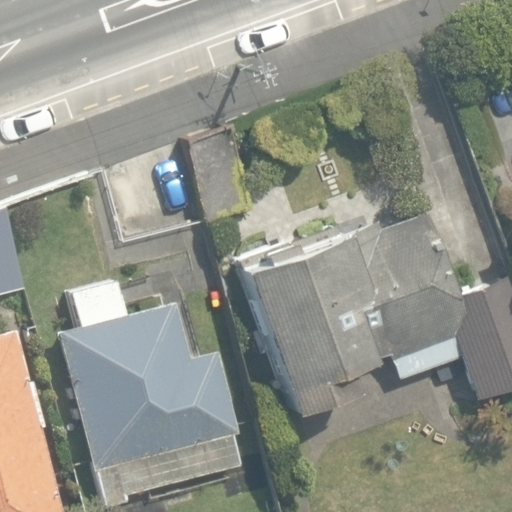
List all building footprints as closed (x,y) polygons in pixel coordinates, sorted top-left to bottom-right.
[(133,154),(161,235),(248,206),(220,124),(133,154)] [(234,266),(285,409),(345,388),(337,365),(380,351),(392,377),(404,372),(453,355),(468,397),(511,381),(511,300),(501,269),(444,290),(416,210),(370,227),(367,218),(234,266)] [(511,216),(498,222),(511,261),(511,216)] [(0,288),(16,284),(0,222),(0,288)] [(84,465),(94,507),(125,500),(123,490),(233,463),(225,431),(232,429),(211,347),(180,355),(166,299),(120,310),(111,275),(60,287),(70,325),(50,330),(84,465)] [(0,511),(52,511),(3,326),(0,326),(0,511)]
